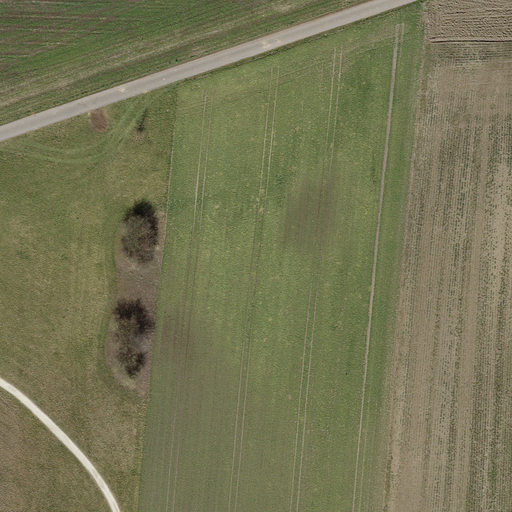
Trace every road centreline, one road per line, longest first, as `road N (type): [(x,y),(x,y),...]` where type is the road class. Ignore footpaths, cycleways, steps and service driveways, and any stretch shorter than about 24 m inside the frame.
road 1 (track): [(0,132),(388,0)]
road 2 (track): [(0,380),(83,454),(119,511)]
